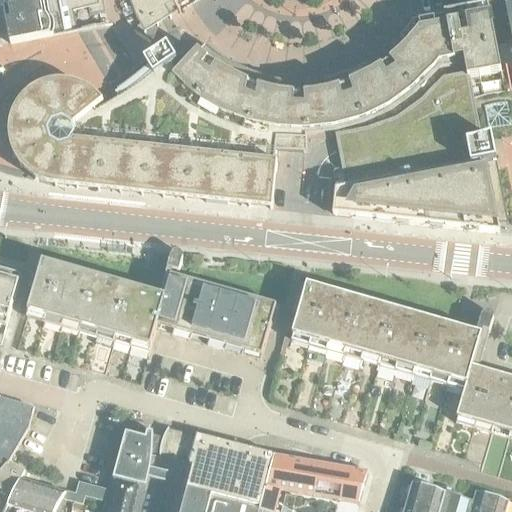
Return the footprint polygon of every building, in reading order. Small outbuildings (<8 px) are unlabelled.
[(1,0),(7,34),(7,35),(7,36),(7,38),(7,39),(7,40),(8,41),(9,42),(9,45),(65,34),(112,25),(112,23),(77,30),(73,12),(88,9),(89,17),(105,14),(102,1),(98,2),(97,0),(1,0)] [(128,0),(136,20),(136,21),(137,21),(144,34),(167,21),(180,14),(175,4),(173,0),(128,0)] [(205,46),(198,54),(177,77),(172,69),(177,66),(171,55),(167,49),(144,64),(147,69),(153,78),(142,85),(138,79),(121,90),(124,95),(96,112),(94,110),(103,103),(101,100),(98,98),(96,95),(93,93),(90,91),(87,89),(83,88),(80,86),(76,85),(72,84),(68,83),(64,83),(59,83),(55,83),(51,84),(47,84),(44,85),(41,87),(38,88),(35,90),(32,92),(29,94),(26,96),(24,98),(21,101),(19,103),(17,106),(15,109),(14,113),(12,117),(11,121),(10,125),(9,129),(9,133),(9,137),(9,141),(10,145),(10,149),(12,153),(13,157),(15,161),(17,164),(20,167),(22,171),(25,174),(27,175),(29,177),(33,179),(37,182),(41,184),(45,185),(48,186),(51,187),(55,187),(272,211),(277,164),(273,164),(274,158),(275,153),(306,154),(306,131),(335,128),(362,120),(389,108),(413,92),(434,73),(439,66),(464,62),(466,77),(443,81),(421,102),(395,119),(366,129),(335,135),(338,154),(345,191),(335,193),(333,218),(499,236),(499,234),(497,224),(506,225),(508,226),(492,140),(482,142),(470,80),(501,74),(490,19),(489,8),(413,23),(407,31),(400,39),(392,47),(384,54),(375,60),(365,67),(357,71),(347,75),(337,78),(326,81),(316,82),(305,83),(294,83),(284,83),(273,81),(262,78),(252,75),(242,71),(233,66),(224,61),(215,54),(205,46)] [(160,258),(158,262),(158,264),(158,265),(158,266),(159,267),(160,268),(161,269),(162,270),(179,274),(182,260),(183,259),(182,258),(182,257),(181,255),(180,255),(179,254),(178,253),(177,253),(175,253),(174,254),(173,254),(172,255),(171,256),(171,257),(170,261),(160,258)] [(0,346),(1,347),(3,337),(0,336),(0,325),(6,327),(19,283),(18,283),(20,276),(0,270),(0,346)] [(260,363),(262,357),(275,313),(169,282),(161,309),(39,274),(26,319),(149,355),(155,333),(260,363)] [(511,386),(471,375),(479,348),(304,298),(291,343),(465,393),(455,425),(511,440),(511,386)] [(473,329),(489,334),(493,321),(493,320),(493,319),(493,317),(492,316),(491,315),(490,314),(489,314),(488,314),(487,314),(485,314),(484,314),(483,315),(482,316),(482,317),(480,321),(470,318),(469,322),(469,324),(469,325),(469,326),(470,327),(470,328),(471,329),(473,329)] [(0,473),(8,464),(28,431),(34,410),(32,410),(7,403),(0,400),(0,473)] [(145,439),(147,434),(149,426),(129,421),(126,434),(145,439)] [(126,434),(116,469),(113,480),(105,511),(259,511),(265,489),(273,457),(197,437),(196,438),(169,431),(168,430),(166,433),(164,436),(163,440),(153,437),(153,435),(147,434),(145,439),(126,434)] [(368,474),(273,457),(265,489),(282,492),(359,505),(368,474)] [(0,511),(5,511),(25,473),(8,464),(0,473),(0,511)] [(56,511),(62,501),(65,495),(47,489),(49,485),(25,473),(5,511),(56,511)] [(79,484),(75,496),(85,499),(102,503),(105,491),(79,484)] [(404,511),(506,511),(509,502),(475,492),(472,502),(412,485),(404,511)] [(265,489),(259,511),(291,511),(279,505),(282,492),(265,489)] [(65,495),(62,501),(83,507),(85,499),(75,496),(66,493),(65,495)]
